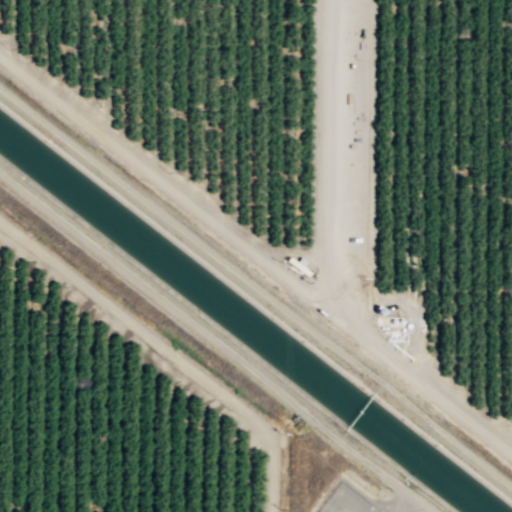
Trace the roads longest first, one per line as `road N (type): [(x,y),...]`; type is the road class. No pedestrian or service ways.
road 1 (track): [(511,452),(374,348),(328,300),(270,267),(0,58)]
road 2 (track): [(430,511),(0,175)]
road 3 (track): [(267,511),(267,450),(245,413),(0,222)]
road 4 (track): [(420,382),(413,313),(388,294),(375,248),(375,0)]
road 5 (track): [(338,0),(328,300)]
